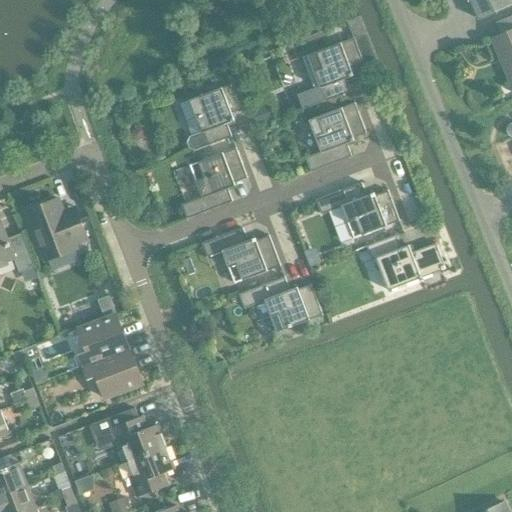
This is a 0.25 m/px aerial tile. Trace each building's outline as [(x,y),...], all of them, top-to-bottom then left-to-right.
[(511,0),(469,0),(479,20),(511,5),(511,0)] [(511,16),(497,23),(502,35),(493,39),(511,83),(511,16)] [(314,88),(297,95),(303,110),(325,101),(351,92),(346,78),(353,76),(350,68),(364,63),(354,38),(308,55),(303,57),(314,88)] [(190,137),(188,142),(190,148),(195,150),(232,137),(227,124),(234,121),(231,113),(245,108),(235,83),(189,100),(201,133),(190,137)] [(352,156),(347,143),(354,140),(353,138),(366,133),(355,103),(309,120),(321,152),(305,158),(311,172),(352,156)] [(268,109),(251,115),(256,127),(258,127),(273,121),(268,109)] [(134,138),(139,141),(145,139),(147,134),(145,128),(140,125),(134,127),(132,133),(134,138)] [(187,219),(207,211),(233,201),(228,188),(235,185),(234,183),(247,178),(236,148),(190,165),(202,197),(181,204),(187,219)] [(316,200),(321,214),(341,207),(353,238),(400,221),(388,190),(375,195),(374,193),(367,196),(362,182),(316,200)] [(75,205),(62,210),(58,199),(26,211),(45,261),(77,249),(75,244),(88,239),(79,217),(75,205)] [(0,263),(14,259),(19,273),(34,267),(21,233),(7,239),(0,221),(0,263)] [(269,235),(256,240),(255,238),(248,241),(243,228),(201,243),(207,257),(222,251),(234,283),(281,266),(269,235)] [(436,243),(412,252),(409,245),(401,248),(396,235),(366,246),(372,260),(376,259),(388,290),(445,269),(436,243)] [(264,301),(276,333),(322,315),(311,284),(298,289),(297,287),(290,290),(285,277),(259,287),(251,290),(238,294),(244,308),(264,301)] [(257,281),(249,284),(251,290),(259,287),(257,281)] [(116,315),(109,295),(97,300),(105,319),(116,315)] [(238,296),(231,299),(233,304),(240,301),(238,296)] [(87,351),(79,354),(84,366),(129,348),(116,315),(105,319),(78,329),(87,351)] [(104,399),(142,384),(129,348),(84,366),(89,379),(96,377),(104,399)] [(22,350),(13,353),(16,362),(25,359),(22,350)] [(44,368),(32,372),(36,385),(49,380),(44,368)] [(36,396),(33,387),(24,391),(27,400),(36,396)] [(40,405),(36,396),(27,400),(31,409),(40,405)] [(0,437),(9,434),(0,410),(0,437)] [(123,446),(128,461),(166,447),(158,424),(147,428),(142,416),(111,428),(118,448),(123,446)] [(166,447),(128,461),(134,475),(130,477),(137,497),(168,486),(164,473),(175,469),(166,447)] [(53,465),(57,474),(64,471),(61,462),(53,465)] [(0,496),(28,486),(20,463),(0,469),(0,496)] [(0,511),(27,511),(37,509),(28,486),(0,496),(0,509),(1,511),(0,511)] [(70,486),(61,489),(64,499),(74,495),(70,486)] [(74,495),(64,499),(68,507),(77,503),(74,495)] [(126,511),(132,510),(127,497),(109,504),(112,511),(126,511)] [(509,511),(505,503),(494,507),(491,505),(480,510),(480,511),(509,511)]
